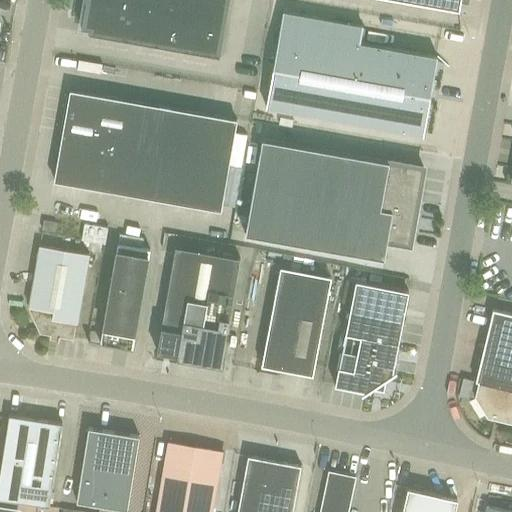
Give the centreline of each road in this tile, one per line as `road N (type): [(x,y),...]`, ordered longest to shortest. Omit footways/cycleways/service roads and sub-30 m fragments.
road 1 (unclassified): [(412,442),(504,0)]
road 2 (unclassified): [(412,442),(0,367)]
road 3 (unclassified): [(0,208),(35,0)]
